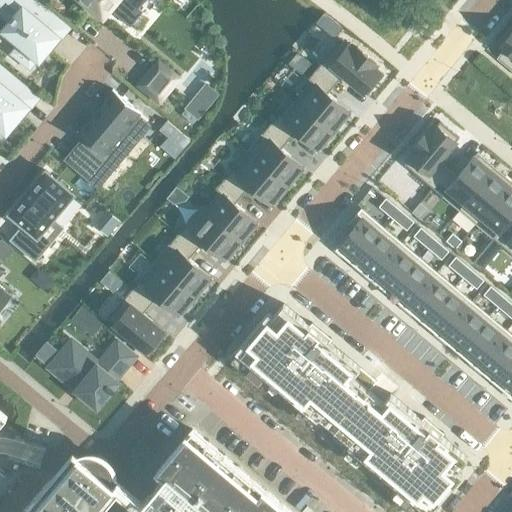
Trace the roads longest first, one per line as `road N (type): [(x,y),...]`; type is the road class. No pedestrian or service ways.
road 1 (residential): [(511,452),(279,261)]
road 2 (residential): [(279,261),(425,84)]
road 3 (residential): [(187,370),(355,511)]
road 4 (residential): [(75,430),(102,447),(121,446),(187,370)]
road 5 (residential): [(93,75),(0,189)]
road 6 (residential): [(187,370),(279,261)]
